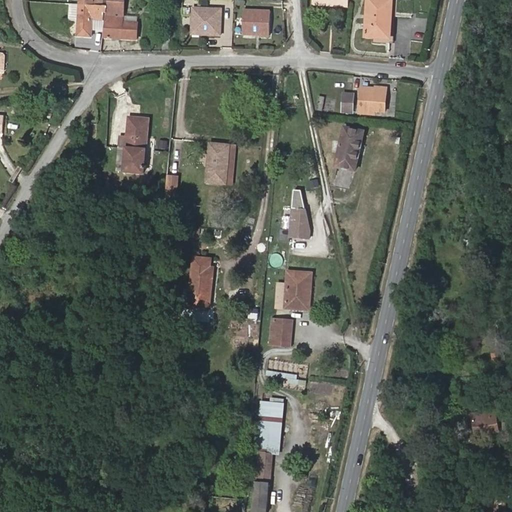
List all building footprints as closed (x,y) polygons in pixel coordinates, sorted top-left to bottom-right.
[(103,6),(103,0),(80,0),(78,36),(92,37),(93,30),(93,19),(104,20),(104,13),(106,13),(107,13),(107,6),(103,6)] [(138,40),(139,22),(125,22),(125,17),(124,17),(121,17),(122,0),(107,0),(107,6),(107,13),(106,13),(103,38),(138,40)] [(391,38),(393,0),(368,0),(366,37),(391,38)] [(224,37),(225,9),(194,8),(193,36),(224,37)] [(273,37),(273,11),(246,10),(245,36),(273,37)] [(103,31),(104,20),(93,19),(93,30),(103,31)] [(375,88),(361,86),(359,115),(376,116),(376,112),(386,113),(388,87),(375,85),(375,88)] [(355,93),(343,92),(341,113),(354,114),(355,93)] [(116,173),(145,175),(146,161),(153,162),(155,140),(149,139),(151,117),(128,115),(126,136),(119,135),(116,173)] [(366,131),(344,125),(334,167),(356,172),(366,131)] [(231,147),(211,145),(207,183),(227,186),(231,147)] [(234,186),(238,147),(231,147),(227,186),(234,186)] [(179,179),(170,178),(167,212),(176,213),(179,179)] [(302,190),(294,189),(290,237),(313,239),(313,229),(302,190)] [(190,309),(211,312),(217,261),(195,259),(190,309)] [(287,269),(284,309),(311,311),(314,271),(287,269)] [(295,320),(272,317),(269,344),(292,346),(295,320)] [(299,383),(300,374),(268,369),(267,375),(291,379),(291,381),(299,383)] [(285,403),(261,401),(257,446),(281,448),(285,403)] [(478,414),(480,432),(500,430),(498,412),(478,414)] [(270,511),(274,454),(257,453),(253,511),(270,511)]
